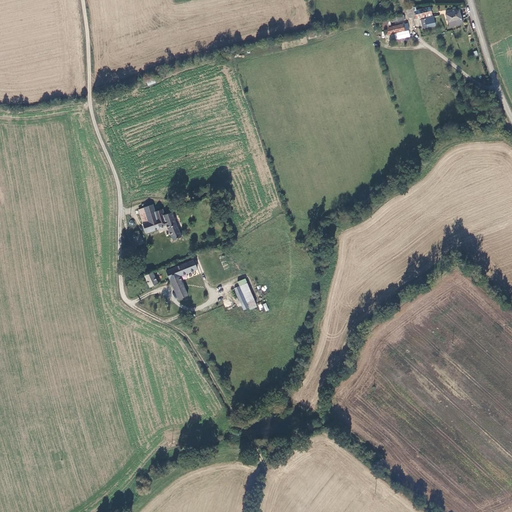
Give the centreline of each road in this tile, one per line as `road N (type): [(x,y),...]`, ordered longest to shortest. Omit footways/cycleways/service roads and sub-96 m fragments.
road 1 (track): [(82,0),(92,117),(129,241),(144,253),(156,249)]
road 2 (track): [(160,321),(186,334),(265,468)]
road 3 (track): [(120,205),(123,295),(131,304),(160,290)]
road 4 (unclassified): [(470,0),(511,117)]
